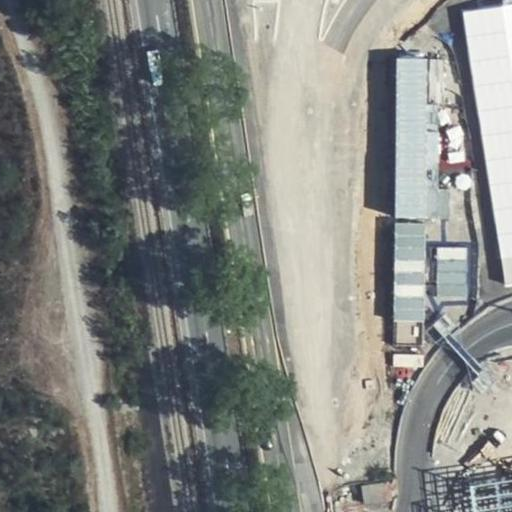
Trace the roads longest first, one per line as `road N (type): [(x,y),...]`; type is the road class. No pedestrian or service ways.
road 1 (track): [(10,0),(57,151),(111,511)]
road 2 (primary): [(142,0),(188,229),(230,511)]
road 3 (primary): [(220,0),(231,79),(237,511)]
road 4 (primary): [(290,511),(283,397),(287,142)]
road 5 (unclassified): [(287,142),(331,42),(361,0)]
road 6 (primary): [(287,142),(300,0)]
